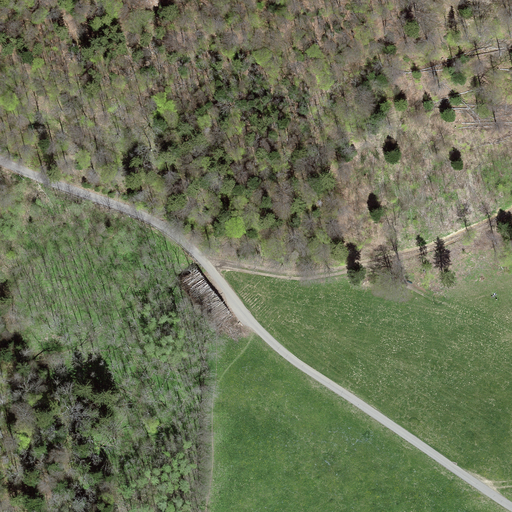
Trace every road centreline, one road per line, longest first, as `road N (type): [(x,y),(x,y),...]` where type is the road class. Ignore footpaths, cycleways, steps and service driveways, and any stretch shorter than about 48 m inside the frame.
road 1 (unclassified): [(0,160),(171,231),(288,356),(511,506)]
road 2 (track): [(204,261),(295,275),(367,265)]
road 3 (track): [(367,265),(441,244),(511,210)]
